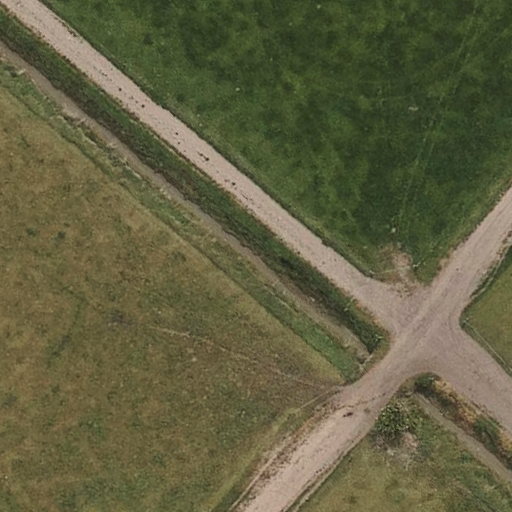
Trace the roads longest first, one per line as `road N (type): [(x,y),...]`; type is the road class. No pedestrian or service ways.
road 1 (track): [(421,329),(24,0)]
road 2 (track): [(421,329),(264,511)]
road 3 (track): [(511,221),(421,329)]
